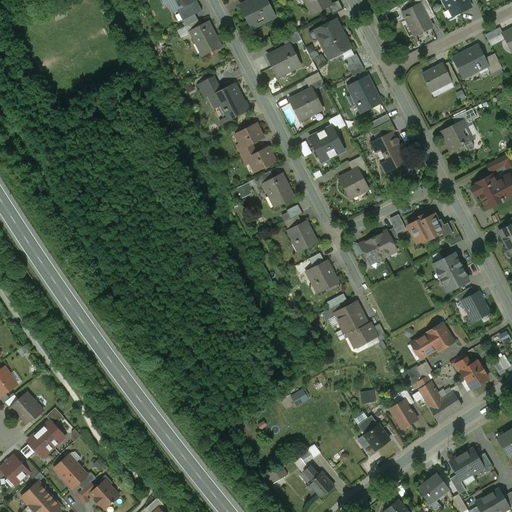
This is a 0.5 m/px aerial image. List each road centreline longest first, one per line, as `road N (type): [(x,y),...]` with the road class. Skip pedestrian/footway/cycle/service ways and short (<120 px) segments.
road 1 (residential): [(213,0),(333,235),(444,179)]
road 2 (primary): [(0,198),(75,312),(227,511)]
road 3 (tertiary): [(511,388),(337,511)]
road 4 (residential): [(444,179),(511,312)]
road 5 (residential): [(389,71),(511,13)]
road 6 (residential): [(389,71),(444,179)]
